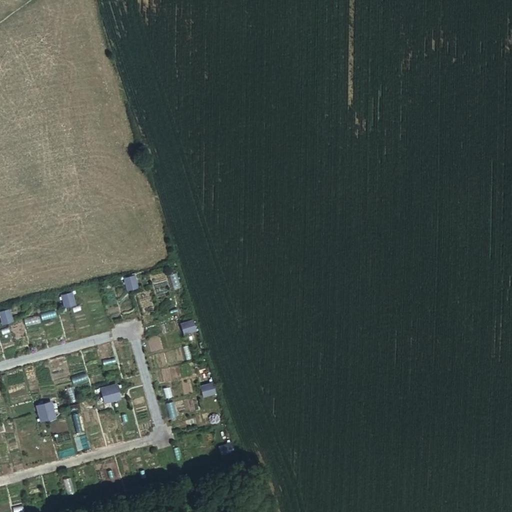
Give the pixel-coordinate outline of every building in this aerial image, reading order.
[(73,292),(63,294),(66,304),(76,302),(73,292)] [(143,294),(133,297),(136,308),(146,305),(143,294)] [(10,308),(0,311),(3,322),(13,319),(10,308)] [(192,314),(181,317),(184,326),(195,323),(192,314)] [(215,386),(212,376),(201,379),(204,389),(215,386)] [(106,397),(121,393),(117,378),(102,383),(106,397)] [(52,397),(38,401),(42,416),(56,411),(52,397)] [(232,436),(221,439),(223,449),(234,446),(232,436)] [(142,479),(132,482),(135,493),(145,490),(142,479)] [(74,499),(64,502),(66,511),(69,511),(77,510),(74,499)]
